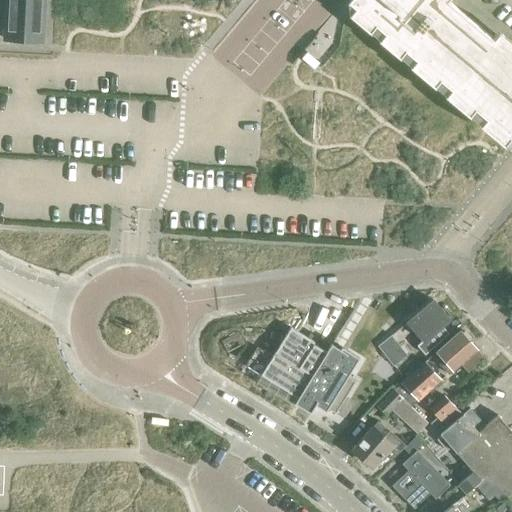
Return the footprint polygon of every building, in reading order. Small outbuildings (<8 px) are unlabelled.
[(6,0),(6,4),(5,4),(5,5),(6,5),(5,20),(4,20),(4,22),(5,22),(4,39),(40,41),(41,24),(42,24),(42,22),(41,22),(42,7),(43,7),(43,6),(42,6),(42,0),(358,0),(354,6),(348,13),(359,23),(369,31),(375,24),(383,30),(377,38),(398,55),(404,48),(414,57),(408,64),(433,85),(439,78),(449,86),(443,93),(468,114),(474,107),(484,115),(478,122),(480,124),(494,136),(496,137),(503,143),(508,137),(511,140),(511,41),(497,29),(491,35),(448,0),(6,0)] [(439,307),(432,299),(399,328),(405,336),(413,329),(423,341),(449,319),(447,317),(448,313),(443,307),(439,307)] [(297,397),(325,352),(312,343),(313,342),(290,327),(260,374),(297,397)] [(399,328),(389,336),(404,356),(414,348),(405,336),(399,328)] [(451,369),(452,370),(459,363),(476,349),(476,348),(469,340),(470,339),(464,331),(462,333),(460,330),(436,352),(443,359),(438,363),(446,374),(451,369)] [(404,356),(389,336),(377,345),(387,358),(393,353),(399,360),(404,356)] [(297,397),(294,403),(309,413),(314,405),(325,411),(327,408),(335,413),(354,381),(347,376),(359,357),(341,346),(339,349),(330,343),(325,351),(325,352),(297,397)] [(243,367),(258,375),(271,353),(256,345),(243,367)] [(483,357),(476,349),(459,363),(467,372),(483,357)] [(440,379),(424,362),(401,383),(392,390),(401,398),(410,407),(416,400),(440,379)] [(392,390),(377,406),(385,414),(390,409),(394,413),(391,416),(395,420),(398,417),(416,433),(426,422),(410,407),(401,398),(392,390)] [(432,399),(425,405),(437,417),(430,423),(437,431),(459,411),(444,395),(435,403),(432,399)] [(469,408),(453,422),(468,440),(485,425),(469,408)] [(511,431),(497,414),(485,425),(468,440),(453,422),(439,434),(440,435),(436,439),(446,451),(451,447),(470,470),(472,471),(483,478),(500,488),(511,495),(511,431)] [(377,421),(352,449),(372,466),(383,454),(389,460),(405,445),(394,435),(388,441),(383,436),(388,430),(377,421)] [(401,450),(408,456),(420,444),(414,438),(401,450)] [(414,477),(398,493),(413,508),(429,493),(434,498),(449,484),(415,450),(401,464),(414,477)] [(476,484),(483,478),(472,471),(457,485),(465,494),(474,486),(476,484)] [(500,488),(483,478),(476,484),(474,486),(486,499),(500,488)]
